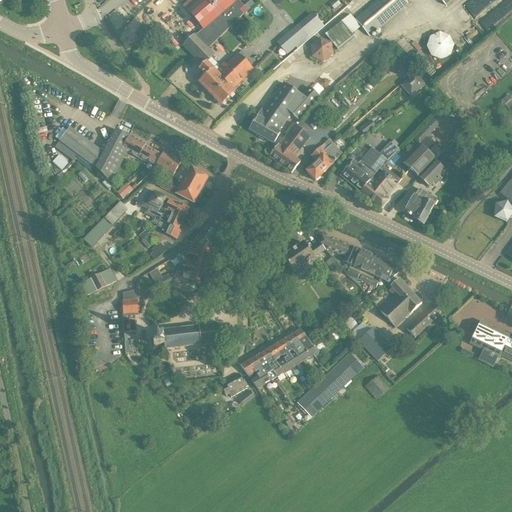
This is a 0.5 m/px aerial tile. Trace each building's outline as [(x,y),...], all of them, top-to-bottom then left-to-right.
[(183,46),(203,66),(206,63),(214,55),(208,49),(244,14),(240,10),(244,7),(237,0),(236,0),(234,2),(232,0),(190,0),(182,7),(183,7),(184,6),(204,29),(195,36),(194,35),(183,46)] [(370,37),(408,5),(404,0),(379,0),(356,20),(370,37)] [(472,0),(464,7),(472,17),(493,0),(472,0)] [(345,17),(350,13),(346,8),(341,12),(345,17)] [(353,33),(361,26),(351,13),(326,34),(339,49),(355,36),(353,33)] [(132,42),(148,25),(139,15),(122,33),(132,42)] [(299,27),(281,42),(289,52),(307,36),(299,27)] [(440,31),(431,35),(427,46),(432,56),(442,59),(451,55),(455,44),(450,34),(440,31)] [(333,55),(331,43),(319,38),(309,46),(311,59),(323,63),(333,55)] [(206,63),(203,66),(199,70),(202,73),(196,79),(199,82),(199,83),(221,105),(235,92),(232,89),(253,69),(238,53),(226,65),(224,63),(215,71),(206,63)] [(404,66),(397,72),(405,80),(411,75),(404,66)] [(415,75),(410,79),(402,86),(410,95),(423,84),(415,75)] [(325,88),(330,83),(326,78),(320,83),(325,88)] [(298,119),(319,96),(309,88),(302,96),(284,83),(264,111),(262,110),(256,120),(250,130),(250,129),(249,130),(274,144),(280,133),(278,132),(282,127),(284,128),(286,126),(283,125),(291,113),(298,119)] [(511,100),(509,96),(502,102),(510,111),(511,108),(511,100)] [(436,116),(413,136),(419,143),(442,123),(436,116)] [(462,125),(466,130),(470,126),(473,123),(469,119),(462,125)] [(375,126),(370,120),(359,129),(364,135),(375,126)] [(294,157),(303,146),(306,143),(307,143),(310,139),(295,125),(279,145),(278,145),(269,158),(275,164),(276,162),(291,174),(301,162),(294,157)] [(121,149),(128,136),(116,130),(104,153),(71,128),(60,142),(79,156),(92,166),(93,166),(106,180),(111,184),(127,152),(121,149)] [(121,149),(127,152),(147,163),(154,151),(145,146),(145,145),(128,136),(121,149)] [(428,137),(419,146),(402,163),(419,178),(443,153),(428,137)] [(332,165),(342,154),(332,144),(327,148),(323,144),(311,156),(316,162),(306,171),(315,181),(332,165)] [(340,176),(360,192),(372,178),(379,169),(382,165),(386,161),(387,162),(398,151),(391,144),(380,155),(372,148),(358,165),(353,161),(340,176)] [(459,158),(448,147),(443,153),(419,178),(429,188),(433,184),(435,187),(442,180),(439,177),(459,158)] [(162,156),(154,151),(147,163),(173,176),(181,162),(164,153),(162,156)] [(60,156),(53,163),(62,171),(68,164),(60,156)] [(76,160),(89,170),(92,166),(79,156),(76,160)] [(374,180),(372,178),(360,192),(380,209),(387,200),(385,198),(400,180),(382,165),(379,169),(381,171),(374,180)] [(190,168),(182,182),(201,191),(207,178),(190,168)] [(201,191),(182,182),(181,185),(165,178),(160,188),(176,196),(176,195),(194,204),(198,197),(199,198),(201,193),(200,192),(201,191)] [(511,204),(511,178),(500,195),(511,204)] [(122,199),(132,190),(126,184),(116,193),(122,199)] [(433,205),(436,199),(418,190),(415,196),(414,195),(405,213),(404,215),(405,218),(409,220),(412,220),(413,218),(414,218),(414,219),(423,224),(433,206),(433,205)] [(172,214),(183,219),(184,219),(188,209),(170,200),(169,200),(149,191),(148,192),(141,206),(162,216),(157,226),(165,230),(172,214)] [(494,204),(494,218),(506,223),(511,215),(511,208),(507,201),(494,204)] [(92,248),(128,210),(120,202),(104,218),(83,240),(92,248)] [(177,232),(183,219),(172,214),(165,230),(167,231),(165,235),(176,239),(178,233),(177,232)] [(146,231),(139,236),(143,242),(150,236),(146,231)] [(323,237),(320,244),(325,250),(332,257),(333,252),(345,257),(343,262),(351,265),(358,250),(323,237)] [(153,252),(150,255),(154,260),(167,252),(159,243),(152,250),(153,252)] [(325,250),(320,244),(319,243),(308,251),(303,243),(282,258),(292,273),(294,271),(298,276),(305,271),(302,266),(304,264),(305,265),(307,264),(306,263),(325,250)] [(198,252),(190,249),(179,255),(184,263),(186,262),(192,263),(207,267),(211,252),(211,253),(211,251),(199,247),(198,250),(198,252)] [(361,270),(369,253),(362,250),(354,267),(361,270)] [(376,256),(369,253),(361,270),(368,273),(376,256)] [(376,256),(368,273),(374,276),(382,259),(376,256)] [(331,258),(326,263),(333,271),(338,266),(331,258)] [(382,259),(374,276),(373,278),(380,281),(388,262),(382,259)] [(186,262),(184,263),(180,265),(176,272),(191,276),(191,277),(190,280),(203,283),(203,281),(207,267),(192,263),(186,262)] [(388,262),(380,281),(377,288),(379,289),(382,282),(385,284),(387,282),(387,283),(389,278),(392,279),(399,273),(393,270),(395,266),(388,262)] [(346,274),(349,268),(343,266),(341,268),(346,274)] [(150,272),(155,282),(163,278),(158,268),(150,272)] [(355,271),(349,268),(346,274),(352,277),(355,271)] [(80,283),(86,296),(116,281),(110,269),(80,283)] [(366,283),(369,277),(362,274),(359,280),(366,283)] [(369,277),(366,283),(371,286),(374,280),(369,277)] [(156,291),(168,285),(164,278),(153,285),(156,291)] [(421,303),(399,279),(390,287),(397,294),(379,310),(395,328),(421,303)] [(371,286),(367,294),(369,297),(371,295),(374,287),(376,288),(379,282),(374,280),(371,286)] [(137,300),(123,301),(123,314),(138,313),(137,300)] [(415,339),(441,314),(433,305),(406,329),(415,339)] [(125,332),(136,332),(135,319),(124,320),(125,332)] [(499,356),(511,362),(511,338),(508,337),(509,334),(480,321),(470,344),(483,350),(478,360),(493,368),(499,356)] [(201,344),(218,343),(220,343),(222,344),(223,343),(222,342),(226,337),(227,338),(228,336),(226,336),(225,330),(227,329),(226,327),(224,328),(220,324),(221,323),(219,322),(218,324),(199,326),(198,326),(163,330),(163,335),(153,336),(154,347),(164,345),(165,349),(201,345),(201,344)] [(373,328),(370,331),(358,342),(378,363),(393,348),(373,328)] [(315,346),(311,347),(300,329),(294,332),(307,353),(310,358),(313,356),(314,357),(318,354),(319,352),(315,346)] [(307,353),(294,332),(287,337),(300,359),(303,362),(310,358),(307,353)] [(287,337),(280,341),(295,363),(296,366),(303,362),(300,359),(287,337)] [(295,363),(280,341),(274,345),(289,370),(296,366),(295,363)] [(274,345),(267,349),(283,374),(289,370),(274,345)] [(267,349),(261,352),(276,378),(283,374),(267,349)] [(276,378),(261,352),(254,357),(269,382),(276,378)] [(344,358),(358,373),(363,368),(349,353),(344,358)] [(269,382),(254,357),(248,360),(264,386),(269,382)] [(344,358),(338,364),(352,379),(358,373),(344,358)] [(264,386),(248,360),(241,364),(251,380),(250,381),(256,390),(264,386)] [(352,379),(338,364),(332,369),(346,385),(352,379)] [(332,369),(326,375),(340,390),(346,385),(332,369)] [(242,381),(239,375),(225,382),(227,386),(222,389),(224,394),(225,396),(229,395),(230,397),(247,389),(246,387),(248,386),(244,380),(242,381)] [(340,390),(326,375),(320,381),(334,396),(340,390)] [(364,387),(376,400),(389,389),(377,376),(364,387)] [(320,381),(314,386),(328,401),(334,396),(320,381)] [(328,401),(314,386),(309,392),(323,407),(328,401)] [(255,398),(250,391),(242,397),(247,404),(255,398)] [(309,392),(303,397),(317,412),(323,407),(309,392)] [(317,412),(303,397),(296,403),(311,418),(317,412)]
